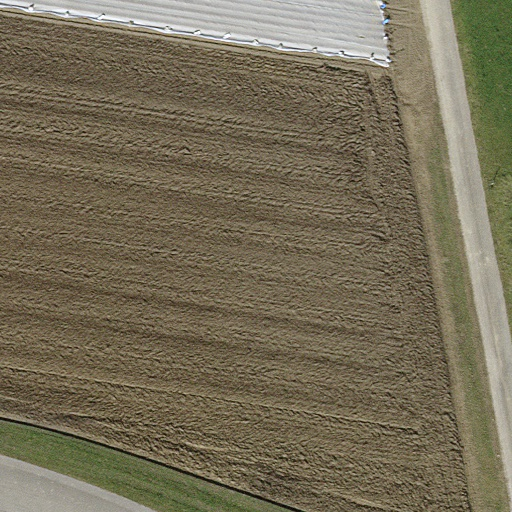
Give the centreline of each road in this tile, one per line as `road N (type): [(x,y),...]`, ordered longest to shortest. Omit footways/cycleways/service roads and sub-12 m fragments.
road 1 (track): [(511,420),(437,0)]
road 2 (tertiary): [(144,511),(0,461)]
